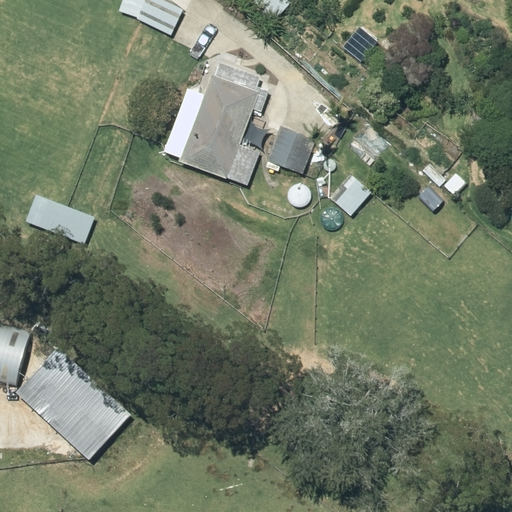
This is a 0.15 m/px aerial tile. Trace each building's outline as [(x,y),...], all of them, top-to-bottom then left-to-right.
[(186,1),(182,0),(147,0),(141,18),(177,30),(186,1)] [(257,0),(275,17),(292,0),(257,0)] [(277,78),(219,56),(207,87),(192,81),(178,118),(193,123),(181,155),(250,181),(263,148),(243,140),(257,105),(266,109),(277,78)] [(319,131),(282,120),(270,159),(307,171),(319,131)] [(378,189),(353,169),(332,194),(357,215),(378,189)] [(97,213),(37,187),(25,216),(86,241),(97,213)] [(134,408),(60,341),(21,385),(94,452),(134,408)]
